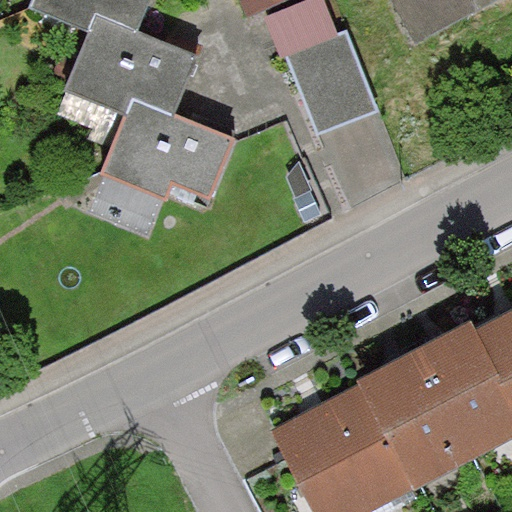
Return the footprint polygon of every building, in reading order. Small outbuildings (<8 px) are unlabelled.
[(52,0),(103,20),(145,37),(160,0),(52,0)] [(256,0),(262,14),(294,0),(256,0)] [(394,0),(417,42),(495,0),(394,0)] [(145,37),(103,20),(80,76),(137,99),(176,115),(199,59),(145,37)] [(349,33),(293,54),(324,135),(380,114),(349,33)] [(176,115),(137,99),(113,157),(216,198),(239,140),(176,115)] [(511,298),(471,320),(511,398),(511,298)] [(412,334),(465,436),(511,412),(511,398),(471,320),(464,307),(412,334)] [(465,436),(412,334),(358,362),(363,372),(411,464),(465,436)] [(363,372),(275,417),(323,510),(411,464),(363,372)]
